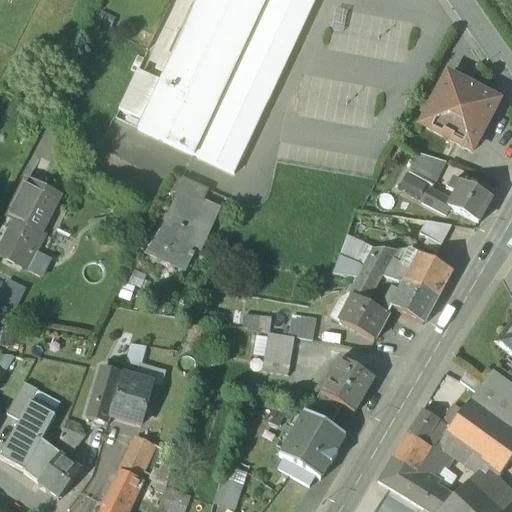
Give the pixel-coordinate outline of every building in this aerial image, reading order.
[(199,0),(158,91),(142,124),(138,133),(194,159),(194,158),(197,160),(209,136),(233,87),(232,87),(271,0),(199,0)] [(271,0),(232,87),(233,87),(267,103),(315,0),(271,0)] [(469,88),(447,77),(420,128),(442,139),(444,136),(451,140),(449,143),(471,154),(483,132),(480,131),(483,124),(486,125),(498,103),(476,92),(474,95),(467,91),(469,88)] [(134,80),(119,113),(142,124),(158,91),(134,80)] [(267,103),(233,87),(209,136),(244,152),(267,103)] [(244,152),(209,136),(197,160),(233,176),(244,152)] [(445,165),(419,157),(409,175),(434,188),(445,165)] [(434,188),(409,175),(400,193),(424,206),(430,194),(434,188)] [(205,191),(183,180),(176,195),(180,196),(181,195),(199,204),(205,191)] [(455,182),(449,193),(457,197),(462,186),(455,182)] [(58,202),(24,185),(7,219),(17,224),(9,240),(7,239),(0,252),(0,257),(23,269),(40,235),(41,236),(58,202)] [(491,202),(462,186),(457,197),(452,205),(449,211),(451,212),(478,226),(491,202)] [(452,205),(430,194),(424,206),(447,218),(451,212),(449,211),(452,205)] [(199,204),(181,195),(180,196),(164,232),(152,253),(186,268),(200,236),(205,239),(217,212),(199,204)] [(451,229),(426,225),(419,237),(427,241),(440,248),(451,229)] [(440,248),(427,241),(423,248),(436,255),(440,248)] [(394,254),(375,252),(361,281),(378,283),(381,279),(390,261),(394,254)] [(390,261),(381,279),(404,287),(405,285),(411,273),(408,271),(414,255),(409,252),(404,264),(402,268),(390,261)] [(451,275),(414,255),(408,271),(411,273),(405,285),(437,301),(451,275)] [(0,307),(14,315),(27,290),(8,280),(0,296),(0,307)] [(378,283),(361,281),(351,299),(353,300),(365,306),(378,283)] [(437,301),(405,285),(404,287),(392,310),(423,327),(437,301)] [(353,300),(340,325),(375,344),(388,319),(365,306),(353,300)] [(243,329),(271,333),(272,319),(244,316),(243,329)] [(318,323),(294,319),(291,340),(295,340),(314,344),(318,323)] [(511,328),(498,346),(511,358),(511,328)] [(291,340),(270,336),(263,374),(288,379),(295,340),(291,340)] [(130,346),(127,363),(142,365),(145,349),(130,346)] [(374,381),(339,361),(319,396),(341,409),(354,416),(374,381)] [(133,372),(124,369),(121,377),(131,380),(133,372)] [(491,378),(480,370),(475,378),(486,386),(491,378)] [(121,377),(106,372),(101,388),(117,393),(121,377)] [(475,378),(469,374),(462,385),(478,396),(486,386),(475,378)] [(511,387),(494,374),(491,378),(486,386),(478,396),(472,405),(511,434),(511,387)] [(121,377),(117,393),(109,419),(140,428),(152,386),(131,380),(121,377)] [(37,394),(23,387),(6,418),(20,426),(28,410),(37,394)] [(101,388),(98,388),(88,420),(107,426),(109,419),(117,393),(101,388)] [(341,409),(319,396),(307,417),(329,429),(341,409)] [(453,431),(448,438),(445,438),(463,451),(501,479),(511,464),(511,434),(472,405),(464,415),(453,431)] [(54,423),(28,410),(20,426),(0,464),(25,477),(43,446),(54,423)] [(456,410),(445,426),(453,431),(464,415),(456,410)] [(422,414),(408,437),(421,444),(435,420),(422,414)] [(307,417),(304,415),(278,459),(284,462),(278,472),(309,490),(315,480),(320,483),(329,467),(331,467),(337,456),(336,455),(345,439),(329,429),(307,417)] [(79,432),(72,429),(70,435),(77,437),(79,432)] [(70,435),(64,433),(55,455),(59,458),(65,463),(83,440),(77,437),(70,435)] [(421,444),(408,437),(394,462),(419,476),(421,473),(431,458),(435,452),(421,444)] [(463,451),(445,438),(438,448),(452,458),(453,457),(457,460),(463,451)] [(137,441),(125,466),(145,474),(154,449),(137,441)] [(59,458),(43,446),(25,477),(38,487),(59,458)] [(452,458),(438,448),(435,452),(431,458),(445,468),(449,471),(457,460),(453,457),(452,458)] [(65,463),(59,458),(38,487),(59,502),(80,474),(65,463)] [(445,468),(431,458),(421,473),(435,482),(445,468)] [(435,482),(421,473),(419,476),(394,462),(381,484),(425,511),(434,496),(441,485),(435,482)] [(145,474),(125,466),(121,474),(141,482),(145,474)] [(230,511),(233,511),(247,475),(230,469),(216,507),(230,511)] [(141,482),(121,474),(114,490),(133,497),(141,482)] [(451,507),(434,496),(425,511),(506,511),(511,506),(511,497),(489,475),(479,486),(477,483),(463,498),(461,496),(451,507)] [(165,496),(168,483),(161,480),(158,491),(165,496)] [(126,511),(133,497),(114,490),(102,511),(126,511)]
